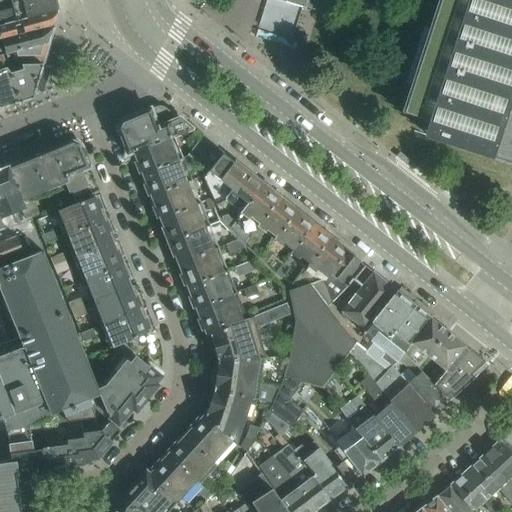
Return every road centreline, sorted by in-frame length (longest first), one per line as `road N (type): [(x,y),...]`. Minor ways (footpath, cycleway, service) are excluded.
road 1 (residential): [(73,511),(170,407),(180,379),(177,337),(87,102)]
road 2 (tertiary): [(498,274),(166,15)]
road 3 (tertiary): [(147,55),(469,311)]
road 4 (residential): [(367,511),(447,448),(511,379)]
